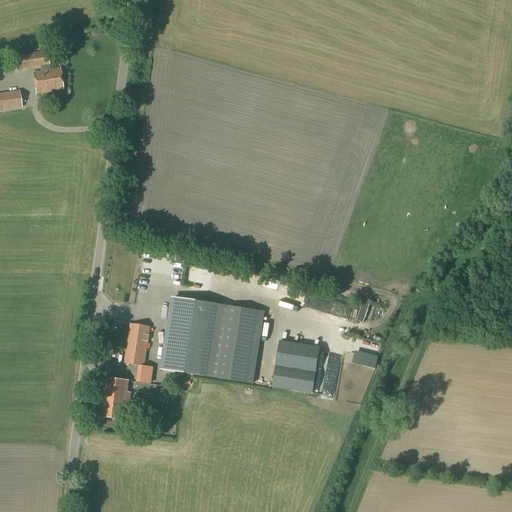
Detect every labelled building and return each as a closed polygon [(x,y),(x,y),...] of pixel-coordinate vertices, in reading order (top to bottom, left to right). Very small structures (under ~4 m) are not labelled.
[(46,65),(49,64),(47,51),(14,56),(17,71),(32,69),(39,68),(39,70),(40,70),(39,66),(45,65),(45,63),(46,63),(46,65)] [(50,70),(49,64),(46,65),(46,63),(45,63),(45,65),(39,66),(40,70),(39,70),(40,72),(32,73),(35,94),(63,90),(60,69),(50,70)] [(0,111),(21,108),(18,92),(0,95),(0,111)] [(159,371),(218,380),(245,384),(256,310),(230,306),(171,298),(159,371)] [(369,303),(361,320),(371,325),(379,308),(369,303)] [(145,367),(150,328),(130,324),(124,364),(145,367)] [(319,348),(279,342),(275,367),(276,367),(315,373),(319,348)] [(123,420),(128,382),(107,379),(102,417),(123,420)] [(166,399),(169,397),(170,393),(168,389),(164,388),(160,391),(159,395),(166,399)]
